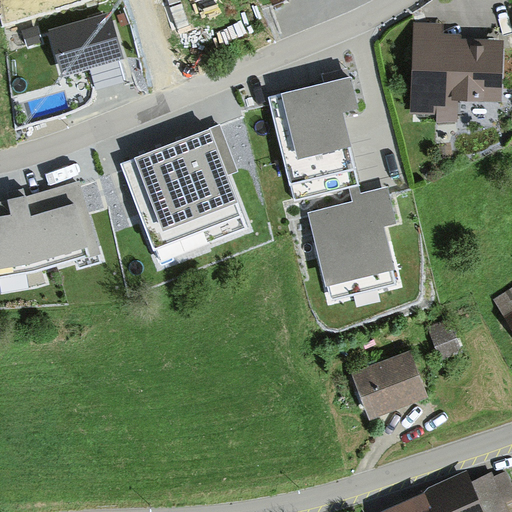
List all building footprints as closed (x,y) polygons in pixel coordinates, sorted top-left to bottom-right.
[(121,55),(109,13),(52,30),(64,72),(121,55)] [(462,38),(462,33),(443,33),(443,23),(415,23),(411,114),(437,114),(436,123),(458,121),(459,100),(501,102),(504,40),(462,38)] [(38,24),(21,29),(26,46),(43,42),(38,24)] [(348,78),(271,97),(296,200),(348,188),(360,185),(342,112),(355,109),(348,78)] [(237,172),(219,127),(121,165),(154,249),(157,249),(161,259),(248,224),(228,176),(237,172)] [(103,261),(80,182),(7,202),(0,203),(0,277),(38,271),(75,260),(77,268),(103,261)] [(398,223),(389,188),(361,194),(360,185),(348,188),(352,202),(308,213),(326,286),(330,285),(333,297),(393,282),(390,269),(394,268),(384,226),(398,223)] [(511,287),(493,299),(511,329),(511,287)] [(428,327),(438,357),(461,349),(450,319),(428,327)] [(352,374),(369,418),(427,397),(411,353),(352,374)] [(467,471),(378,511),(511,511),(511,482),(506,469),(497,473),(495,468),(471,480),(467,471)]
